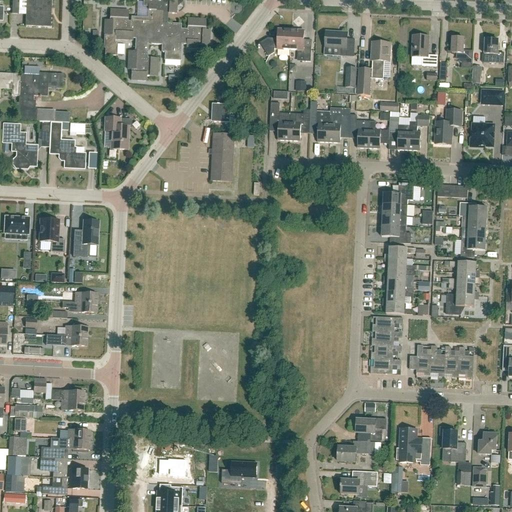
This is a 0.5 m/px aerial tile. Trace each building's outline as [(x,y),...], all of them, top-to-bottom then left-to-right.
[(50,28),(51,22),(52,2),(27,0),(26,26),(50,28)] [(104,37),(104,49),(105,49),(105,57),(117,57),(118,44),(115,44),(115,41),(133,42),(133,40),(136,40),(135,53),(129,53),(128,71),(132,71),(131,82),(147,82),(147,78),(157,78),(158,60),(148,59),(149,46),(162,46),(162,53),(165,53),(164,61),(181,62),(181,54),(182,46),(187,46),(187,50),(199,50),(199,47),(201,47),(201,50),(209,50),(210,32),(206,31),(206,21),(188,20),(187,30),(181,30),(182,25),(168,24),(163,24),(164,14),(176,15),(176,0),(143,0),(143,8),(148,8),(148,18),(131,17),(131,22),(128,22),(129,12),(110,11),(109,21),(105,21),(104,37)] [(290,51),(291,31),(278,30),(278,43),(270,43),(268,41),(261,45),(269,57),(274,54),(274,50),(290,51)] [(291,31),(290,51),(298,51),(297,59),(302,59),(302,62),(311,63),(311,49),(303,48),(304,32),(291,31)] [(354,58),(355,40),(347,40),(347,34),(326,33),(325,48),(341,49),(341,57),(354,58)] [(437,68),(438,57),(428,57),(429,38),(413,37),(412,58),(423,59),(422,67),(437,68)] [(473,52),(463,52),(464,40),(453,39),(452,54),(457,54),(457,60),(459,61),(460,62),(460,63),(461,63),(462,64),(462,69),(472,69),(473,52)] [(504,65),(504,54),(498,54),(499,41),(486,41),(485,56),(490,56),(490,64),(504,65)] [(372,62),(373,62),(373,71),(371,71),(360,70),(358,96),(370,96),(371,91),(371,79),(383,80),(384,63),(390,63),(391,45),(372,44),(372,62)] [(480,85),(482,68),(473,67),(472,84),(472,86),(479,87),(479,85),(480,85)] [(356,89),(357,69),(346,68),(345,88),(356,89)] [(20,85),(20,76),(0,74),(0,98),(0,90),(12,90),(11,97),(19,98),(20,98),(20,85)] [(39,77),(33,76),(20,76),(20,85),(20,98),(19,98),(18,122),(36,123),(37,111),(35,111),(35,102),(33,102),(33,97),(47,97),(47,89),(62,90),(63,76),(51,75),(39,75),(39,77)] [(504,107),(505,92),(481,90),(480,106),(504,107)] [(289,142),(290,123),(290,115),(279,114),(280,104),(271,103),(270,120),(279,120),(278,142),(289,142)] [(329,144),(330,125),(330,117),(330,114),(317,113),(317,103),(311,103),(310,111),(310,127),(318,127),(317,143),(329,144)] [(230,124),(231,106),(215,105),(214,123),(230,124)] [(399,113),(400,105),(387,105),(386,112),(399,113)] [(341,132),(349,132),(350,116),(350,110),(330,109),(330,114),(330,117),(330,125),(329,144),(340,145),(341,132)] [(461,128),(462,112),(447,111),(446,124),(436,123),(435,145),(451,146),(452,127),(461,128)] [(55,113),(55,122),(68,123),(69,114),(55,113)] [(290,123),(289,142),(300,143),(301,123),(296,123),(296,115),(290,115),(290,123)] [(369,150),(369,131),(370,123),(359,122),(356,122),(356,116),(350,116),(349,132),(358,132),(357,149),(369,150)] [(410,126),(409,152),(420,152),(421,133),(417,133),(417,127),(429,128),(430,117),(417,116),(417,123),(410,123),(410,126)] [(474,117),(473,125),(485,126),(486,118),(474,117)] [(410,126),(399,126),(399,119),(390,118),(389,141),(398,142),(397,151),(409,152),(410,126)] [(131,129),(131,121),(120,121),(120,120),(105,119),(105,133),(112,133),(111,151),(127,151),(129,128),(131,129)] [(370,123),(369,131),(369,150),(380,150),(381,131),(375,131),(376,123),(370,123)] [(37,168),(38,152),(25,152),(26,134),(20,134),(20,125),(3,125),(2,144),(11,145),(11,153),(17,153),(16,167),(17,167),(18,169),(18,170),(22,170),(22,169),(25,167),(37,168)] [(42,125),(41,149),(50,149),(50,148),(49,148),(51,125),(42,125)] [(50,149),(49,155),(59,155),(59,159),(60,161),(61,162),(65,162),(64,169),(85,170),(85,155),(83,154),(84,149),(76,148),(74,148),(74,142),(60,141),(61,125),(51,125),(49,148),(50,148),(50,149)] [(70,125),(70,133),(84,134),(84,126),(70,125)] [(493,148),(494,126),(485,126),(473,125),(472,140),(471,140),(470,148),(476,148),(476,147),(493,148)] [(232,183),(235,136),(214,135),(213,151),(213,154),(212,182),(214,182),(232,183)] [(383,205),(407,206),(407,201),(413,201),(413,194),(414,188),(393,187),(392,195),(384,194),(383,205)] [(462,218),(469,218),(487,219),(487,208),(470,207),(470,205),(460,204),(460,211),(462,211),(462,218)] [(407,217),(407,206),(383,205),(383,216),(407,217)] [(406,226),(407,217),(383,216),(382,227),(406,228),(406,226)] [(28,234),(29,218),(5,217),(5,233),(20,234),(19,240),(27,240),(27,234),(28,234)] [(462,229),(469,229),(486,230),(487,219),(469,218),(462,218),(462,229)] [(64,254),(64,240),(57,240),(58,221),(40,220),(39,243),(50,244),(50,253),(64,254)] [(73,241),(73,257),(88,258),(97,258),(97,246),(98,223),(83,222),(82,242),(73,241)] [(406,234),(406,228),(382,227),(382,238),(390,238),(390,244),(411,245),(411,234),(406,234)] [(468,240),(486,241),(486,230),(469,229),(462,229),(461,240),(468,240)] [(443,239),(436,238),(435,246),(443,247),(443,239)] [(486,241),(468,240),(461,240),(461,259),(471,259),(471,251),(485,252),(486,241)] [(387,259),(407,260),(407,254),(416,254),(416,249),(408,249),(389,248),(389,255),(387,255),(387,259)] [(407,266),(407,260),(387,259),(387,263),(389,263),(388,270),(415,271),(430,272),(430,267),(415,266),(407,266)] [(458,274),(478,275),(478,271),(476,271),(477,263),(458,263),(450,262),(450,268),(458,268),(458,274)] [(415,271),(388,270),(388,277),(386,277),(386,281),(413,282),(413,276),(415,276),(415,271)] [(1,271),(1,279),(15,280),(15,272),(1,271)] [(478,278),(478,275),(458,274),(458,280),(449,279),(449,280),(449,284),(476,285),(476,278),(478,278)] [(51,284),(64,284),(65,275),(52,275),(51,284)] [(413,282),(386,281),(386,285),(388,285),(387,292),(414,293),(414,288),(413,288),(413,282)] [(0,303),(13,304),(14,287),(8,287),(8,284),(0,283),(0,303)] [(430,291),(430,283),(420,283),(420,291),(430,291)] [(457,295),(477,296),(477,293),(475,293),(476,285),(449,284),(449,295),(457,295)] [(414,298),(414,293),(387,292),(387,299),(385,299),(385,303),(405,304),(405,298),(414,298)] [(74,304),(96,305),(97,295),(75,294),(74,304)] [(457,295),(449,295),(447,295),(446,315),(461,316),(461,307),(475,308),(475,300),(477,300),(477,296),(457,295)] [(61,303),(61,309),(68,309),(68,313),(69,313),(96,315),(96,305),(74,304),(61,303)] [(404,310),(405,304),(385,303),(385,307),(386,307),(386,314),(405,315),(413,316),(413,310),(404,310)] [(374,325),(373,332),(377,332),(395,333),(395,329),(397,329),(397,327),(399,327),(400,325),(403,325),(403,319),(377,318),(377,326),(374,325)] [(36,329),(37,320),(25,319),(25,329),(36,329)] [(65,337),(87,338),(87,328),(65,327),(65,337)] [(373,339),(373,346),(376,347),(376,346),(394,347),(394,343),(396,343),(397,341),(399,341),(399,339),(402,339),(403,333),(395,333),(377,332),(377,339),(373,339)] [(86,348),(87,338),(65,337),(53,336),(52,346),(64,347),(86,348)] [(372,353),(372,360),(376,360),(394,361),(394,357),(396,357),(396,355),(398,355),(398,353),(402,353),(402,347),(394,347),(376,346),(376,347),(376,353),(372,353)] [(511,346),(504,347),(503,372),(504,372),(504,360),(510,360),(509,378),(511,378),(511,346)] [(411,357),(411,370),(418,371),(418,373),(425,374),(425,377),(432,377),(432,374),(433,356),(432,355),(428,355),(428,351),(424,351),(424,347),(419,347),(418,358),(411,357)] [(433,356),(432,374),(439,374),(439,378),(446,378),(446,374),(447,356),(446,356),(442,356),(442,351),(438,351),(438,348),(433,347),(432,355),(433,356)] [(447,356),(446,374),(453,375),(453,378),(460,379),(460,375),(461,357),(460,357),(456,357),(456,352),(452,352),(452,348),(447,348),(446,352),(446,356),(447,356)] [(461,357),(460,375),(467,375),(467,379),(474,379),(475,358),(469,357),(469,353),(465,352),(465,349),(461,349),(461,352),(460,354),(460,357),(461,357)] [(372,367),(371,375),(393,375),(393,371),(395,371),(395,369),(398,369),(398,367),(401,367),(402,361),(394,361),(376,360),(375,368),(372,367)] [(46,385),(46,380),(34,380),(33,394),(45,394),(46,385)] [(61,402),(83,403),(84,393),(53,391),(52,401),(61,402)] [(83,413),(83,403),(61,402),(61,412),(83,413)] [(41,419),(42,407),(15,406),(15,407),(10,407),(9,417),(14,418),(41,419)] [(14,433),(25,433),(26,420),(15,420),(14,433)] [(375,421),(356,420),(356,433),(370,434),(370,440),(370,441),(381,442),(382,430),(385,431),(386,420),(375,420),(375,421)] [(457,443),(458,432),(451,432),(451,429),(440,428),(440,436),(443,436),(443,450),(445,450),(445,452),(450,452),(450,463),(459,464),(464,464),(465,464),(466,444),(457,443)] [(422,440),(417,440),(417,431),(400,430),(399,448),(399,450),(397,450),(396,461),(398,461),(398,463),(415,464),(415,463),(420,463),(420,466),(430,467),(431,439),(422,439),(422,440)] [(90,432),(68,431),(67,441),(89,442),(90,432)] [(496,451),(496,434),(484,434),(483,440),(479,440),(478,455),(491,456),(491,451),(496,451)] [(17,457),(17,456),(18,438),(9,438),(8,457),(17,457)] [(88,452),(89,452),(89,442),(67,441),(59,440),(58,450),(73,451),(73,453),(78,453),(78,451),(82,451),(82,453),(87,454),(88,452)] [(375,455),(375,443),(353,442),(353,443),(353,448),(347,448),(347,444),(335,444),(334,456),(338,456),(337,462),(355,463),(356,454),(361,454),(375,455)] [(55,450),(41,449),(41,459),(54,459),(55,450)] [(210,457),(209,473),(217,473),(218,457),(210,457)] [(5,476),(6,476),(24,477),(28,477),(29,459),(7,458),(6,471),(5,471),(5,476)] [(40,472),(53,472),(54,459),(41,459),(40,472)] [(159,461),(159,476),(168,476),(168,477),(186,478),(186,461),(168,460),(168,461),(159,461)] [(222,471),(222,484),(242,485),(242,478),(257,479),(257,464),(232,463),(231,471),(222,471)] [(393,468),(392,493),(401,494),(403,468),(393,468)] [(486,489),(487,471),(484,471),(484,468),(473,468),(472,488),(486,489)] [(88,470),(62,469),(61,479),(87,480),(88,470)] [(377,487),(377,473),(367,473),(357,472),(356,481),(342,480),(341,486),(340,486),(340,488),(341,488),(341,495),(359,496),(359,486),(362,486),(362,487),(377,487)] [(6,476),(5,493),(23,494),(24,477),(6,476)] [(53,479),(53,488),(57,488),(61,488),(61,479),(53,479)] [(87,490),(87,480),(61,479),(61,488),(61,489),(87,490)] [(42,487),(41,495),(57,496),(57,488),(53,488),(42,487)] [(158,493),(157,506),(182,507),(183,489),(171,488),(171,494),(158,493)] [(4,495),(4,504),(26,505),(26,496),(4,495)] [(499,507),(500,495),(492,495),(491,506),(499,507)] [(82,508),(83,500),(69,500),(68,507),(82,508)] [(354,509),(340,508),(340,511),(365,511),(366,503),(354,502),(354,503),(354,509)]
